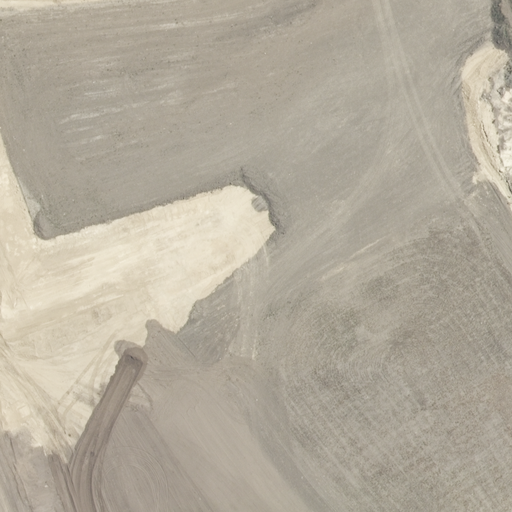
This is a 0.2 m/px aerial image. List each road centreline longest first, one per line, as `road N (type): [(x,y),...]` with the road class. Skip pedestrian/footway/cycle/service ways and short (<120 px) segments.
road 1 (unknown): [(499,374),(345,0)]
road 2 (unknown): [(130,511),(0,186)]
road 3 (unknown): [(511,367),(353,511)]
